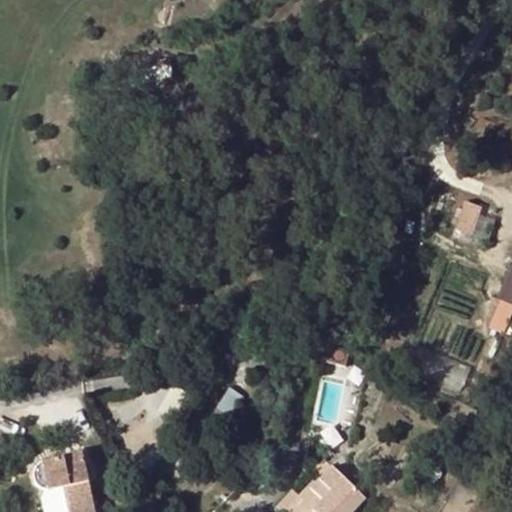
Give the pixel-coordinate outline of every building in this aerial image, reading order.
[(171,82),(169,61),(144,65),(147,85),(171,82)] [(276,142),(259,135),(254,148),(271,155),(276,142)] [(472,239),(481,209),(464,204),(454,233),(472,239)] [(511,276),(489,323),(502,330),(511,310),(511,276)] [(345,369),(348,353),(326,348),(322,365),(345,369)] [(94,511),(81,457),(40,466),(37,467),(36,471),(34,474),(33,477),(34,481),(35,484),(36,487),(39,490),(42,492),(46,493),(64,490),(69,511),(94,511)] [(309,491),(298,501),(302,505),(296,511),(352,511),(364,499),(331,469),(311,493),(309,491)] [(278,511),(296,511),(302,505),(298,501),(292,496),(278,511)]
